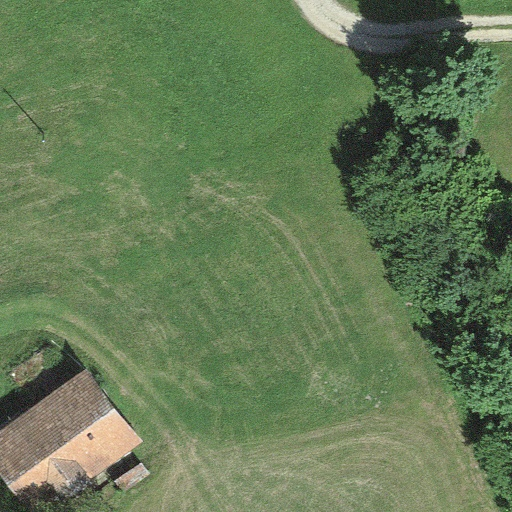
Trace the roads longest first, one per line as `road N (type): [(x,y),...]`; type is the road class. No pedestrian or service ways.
road 1 (track): [(511,42),(364,40),(326,0)]
road 2 (track): [(133,382),(27,336),(0,351)]
